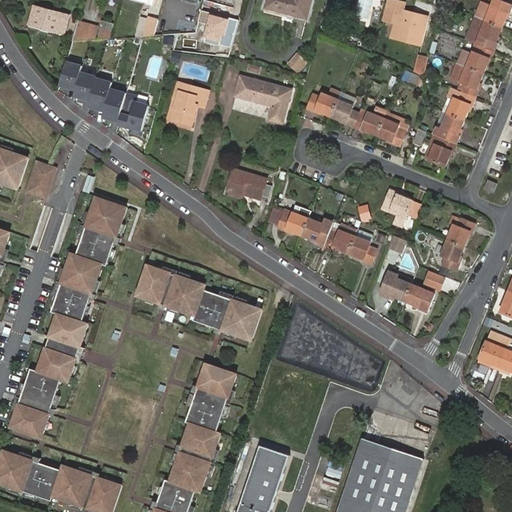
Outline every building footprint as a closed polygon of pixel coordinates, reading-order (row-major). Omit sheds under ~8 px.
[(270,0),(268,9),(308,19),(313,0),(270,0)] [(482,8),(478,18),(489,22),(504,28),(510,14),(511,14),(511,4),(501,0),(497,0),(494,7),(492,12),(482,8)] [(484,3),(482,8),(492,12),(494,7),(484,3)] [(57,12),(31,5),(25,23),(35,25),(35,23),(43,25),(43,28),(52,30),(57,12)] [(399,25),(396,39),(421,46),(428,21),(414,17),(414,14),(404,11),(403,12),(395,10),(392,23),(396,24),(399,25)] [(64,15),(57,12),(52,30),(59,32),(64,15)] [(183,32),(193,35),(200,15),(190,12),(183,32)] [(219,32),(238,30),(242,17),(224,12),(219,32)] [(154,35),(158,21),(149,18),(144,36),(146,36),(154,35)] [(489,22),(478,18),(469,40),(482,46),(498,52),(501,43),(499,43),(504,28),(489,22)] [(166,36),(169,22),(161,20),(158,34),(166,36)] [(99,27),(78,21),(72,41),(95,40),(99,27)] [(100,39),(108,39),(110,31),(103,30),(100,39)] [(461,64),(470,68),(486,74),(492,60),(494,61),(498,52),(482,46),(482,47),(478,45),(474,53),(476,54),(475,56),(465,52),(461,64)] [(307,62),(298,54),(289,64),(299,72),(307,62)] [(424,75),(428,59),(419,57),(415,71),(424,75)] [(82,65),(67,61),(60,86),(75,90),(73,97),(89,102),(88,108),(104,112),(102,119),(118,123),(117,126),(142,133),(150,105),(137,101),(139,96),(111,88),(112,82),(96,77),(97,75),(81,71),(82,65)] [(262,67),(249,64),(248,70),(260,73),(262,67)] [(486,74),(470,68),(464,83),(467,84),(464,92),(479,98),(483,90),(480,89),(486,74)] [(419,76),(406,71),(403,80),(416,85),(419,76)] [(238,97),(275,106),(272,121),(286,124),(294,91),(243,78),(238,97)] [(179,101),(174,119),(194,125),(199,105),(206,107),(211,92),(180,83),(176,100),(179,101)] [(475,107),(479,98),(464,92),(460,100),(458,99),(451,114),(467,121),(473,106),(475,107)] [(320,112),(334,118),(341,102),(326,96),(324,99),(317,96),(311,111),(319,114),(320,112)] [(343,96),(341,102),(357,108),(358,103),(343,96)] [(170,118),(174,119),(179,101),(176,100),(170,118)] [(357,129),(363,114),(355,111),(357,108),(341,102),(334,118),(349,124),(349,126),(357,129)] [(376,109),(374,115),(387,120),(389,115),(376,109)] [(446,129),(451,114),(446,112),(440,127),(446,129)] [(365,130),(381,137),(387,120),(374,115),(372,114),(370,117),(363,114),(357,129),(365,132),(365,130)] [(462,135),(467,121),(451,114),(446,129),(440,127),(437,135),(460,144),(463,136),(462,135)] [(389,115),(387,120),(402,126),(404,121),(389,115)] [(387,120),(381,137),(395,142),(395,144),(402,148),(408,133),(401,130),(402,126),(387,120)] [(422,130),(416,143),(424,146),(429,133),(422,130)] [(456,154),(460,144),(437,135),(434,143),(439,145),(432,161),(448,167),(454,154),(456,154)] [(0,180),(18,186),(28,156),(0,146),(0,161),(8,165),(7,167),(0,165),(0,180)] [(56,165),(37,159),(27,189),(46,196),(56,165)] [(263,203),(267,187),(269,182),(236,173),(229,198),(244,203),(246,199),(262,204),(263,203)] [(91,193),(96,176),(87,174),(83,190),(91,193)] [(491,180),(487,189),(496,192),(500,184),(491,180)] [(273,189),(267,187),(263,203),(269,205),(273,189)] [(392,190),(387,204),(394,208),(393,211),(398,213),(394,222),(405,226),(409,217),(410,214),(417,217),(422,204),(400,195),(400,193),(392,190)] [(127,205),(97,195),(87,224),(89,225),(87,231),(85,230),(83,237),(84,238),(82,246),(80,246),(77,253),(73,252),(63,281),(65,282),(63,288),(61,287),(59,294),(61,295),(58,303),(56,302),(54,310),(58,311),(56,319),(57,320),(55,328),(53,327),(51,334),(65,339),(67,332),(70,333),(68,339),(81,344),(84,337),(82,336),(85,329),(86,329),(89,321),(84,320),(87,312),(85,311),(88,303),(89,304),(92,297),(78,292),(76,299),(73,298),(82,272),(84,273),(80,286),(94,291),(103,262),(108,263),(111,255),(109,255),(112,246),(113,247),(116,240),(102,236),(100,242),(97,241),(105,215),(108,216),(104,230),(118,234),(127,205)] [(302,202),(297,214),(302,216),(307,204),(302,202)] [(311,220),(316,208),(307,204),(302,216),(297,214),(289,211),(282,230),(289,232),(290,231),(305,236),(311,220)] [(368,206),(360,208),(364,221),(371,218),(368,206)] [(456,225),(450,239),(466,246),(472,231),(474,232),(477,224),(462,218),(459,226),(456,225)] [(327,225),(311,220),(305,236),(320,242),(320,244),(327,247),(333,231),(326,229),(327,225)] [(12,233),(0,228),(0,268),(2,262),(1,261),(3,255),(4,256),(7,249),(5,248),(7,240),(9,241),(12,233)] [(351,254),(358,237),(343,231),(342,235),(333,231),(327,247),(336,250),(337,248),(351,254)] [(384,245),(389,236),(380,232),(376,241),(384,245)] [(374,243),(358,237),(351,254),(366,259),(366,261),(374,264),(380,250),(372,247),(374,243)] [(466,246),(450,239),(444,255),(447,256),(444,265),(459,270),(462,262),(460,261),(466,246)] [(393,294),(407,300),(414,284),(399,278),(403,268),(395,265),(384,293),(392,296),(393,294)] [(148,266),(138,296),(146,299),(146,297),(155,300),(154,302),(161,304),(165,290),(159,288),(160,285),(186,294),(185,297),(171,292),(167,306),(196,316),(194,320),(203,323),(203,321),(211,324),(210,326),(217,328),(222,314),(215,312),(216,309),(242,318),(242,320),(228,316),(223,330),(253,340),(263,309),(234,299),(233,301),(227,299),(228,297),(221,295),(220,297),(212,294),(213,292),(205,290),(206,285),(177,275),(176,277),(170,275),(171,274),(164,271),(163,273),(155,270),(156,268),(148,266)] [(414,284),(407,300),(422,306),(422,309),(430,312),(437,294),(414,284)] [(503,345),(492,341),(486,356),(507,365),(511,352),(511,335),(507,333),(503,345)] [(61,351),(48,346),(45,353),(47,354),(45,362),(43,361),(40,369),(35,368),(26,397),(28,398),(26,404),(24,403),(22,410),(23,411),(21,419),(19,418),(16,426),(47,436),(50,428),(48,427),(50,420),(52,420),(55,413),(41,409),(38,415),(36,414),(44,388),(47,389),(43,403),(56,407),(66,378),(71,379),(73,371),(72,371),(74,363),(76,363),(78,357),(64,352),(62,358),(59,357),(61,351)] [(164,511),(158,510),(157,511),(190,511),(192,508),(191,507),(193,499),(195,500),(198,492),(202,493),(212,464),(210,463),(212,457),(214,458),(216,451),(215,450),(217,442),(219,443),(222,435),(217,433),(227,404),(225,403),(227,397),(228,398),(231,391),(229,391),(232,383),(233,383),(236,375),(205,365),(203,373),(204,374),(202,382),(200,381),(198,388),(212,392),(214,386),(217,387),(208,413),(205,412),(210,398),(196,394),(186,423),(191,425),(188,433),(190,433),(187,441),(186,440),(183,448),(197,452),(200,446),(202,447),(194,473),(191,472),(195,458),(182,453),(172,483),(167,481),(165,489),(166,490),(164,498),(162,497),(160,504),(173,509),(176,502),(178,503),(175,511),(164,511)] [(365,440),(340,511),(408,511),(426,460),(365,440)] [(271,511),(291,457),(261,447),(239,511),(271,511)] [(5,452),(0,466),(0,484),(24,493),(25,491),(30,493),(30,494),(37,497),(38,495),(45,497),(45,499),(53,502),(54,497),(84,507),(84,505),(90,507),(90,509),(97,511),(105,511),(114,511),(123,486),(115,483),(114,485),(106,482),(107,481),(100,478),(95,492),(102,494),(101,497),(75,488),(76,485),(89,490),(94,476),(65,467),(63,472),(55,469),(55,471),(47,468),(47,466),(40,464),(36,477),(42,480),(41,482),(15,474),(16,471),(30,476),(34,462),(5,452)] [(327,477),(325,482),(339,487),(341,482),(327,477)]
